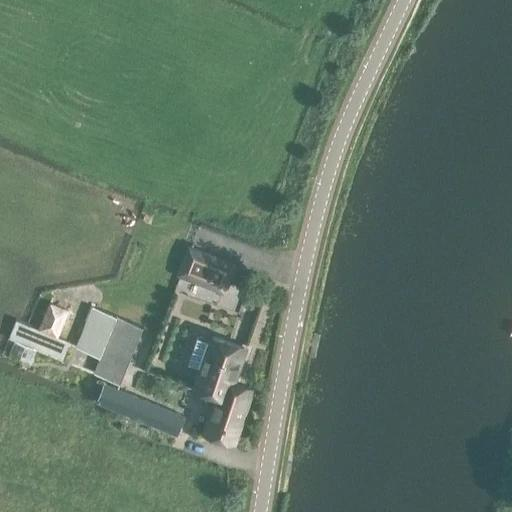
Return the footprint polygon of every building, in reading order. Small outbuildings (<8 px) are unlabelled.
[(233,265),(191,249),(190,249),(181,273),(223,290),(233,265)] [(62,359),(67,347),(70,341),(57,336),(68,310),(50,302),(39,329),(16,320),(9,337),(62,359)] [(94,372),(106,377),(120,383),(143,326),(95,307),(78,347),(101,356),(94,372)] [(245,346),(212,335),(211,340),(197,335),(188,362),(202,366),(195,388),(246,405),(251,389),(232,383),(245,346)] [(177,434),(186,415),(104,381),(97,400),(177,434)] [(234,443),(246,405),(218,396),(205,432),(234,443)]
